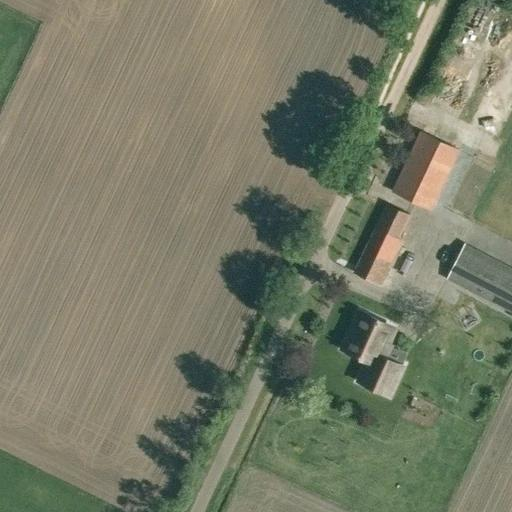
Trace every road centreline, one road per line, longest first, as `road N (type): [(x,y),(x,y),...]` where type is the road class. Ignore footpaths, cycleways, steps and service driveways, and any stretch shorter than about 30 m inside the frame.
road 1 (unclassified): [(197,511),(368,142)]
road 2 (track): [(436,0),(368,142)]
